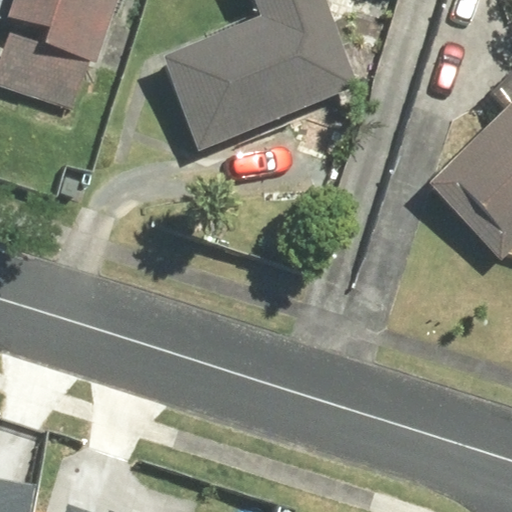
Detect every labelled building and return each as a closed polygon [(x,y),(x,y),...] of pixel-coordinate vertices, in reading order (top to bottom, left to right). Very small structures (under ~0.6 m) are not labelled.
[(82,74),(101,0),(0,0),(0,101),(56,117),(69,71),(82,74)] [(138,68),(178,158),(337,88),(297,0),(224,0),(236,25),(138,68)] [(378,0),(317,0),(326,21),(379,0),(378,0)] [(481,271),(511,240),(511,86),(404,192),(481,271)] [(0,477),(0,511),(14,511),(20,482),(0,477)]
